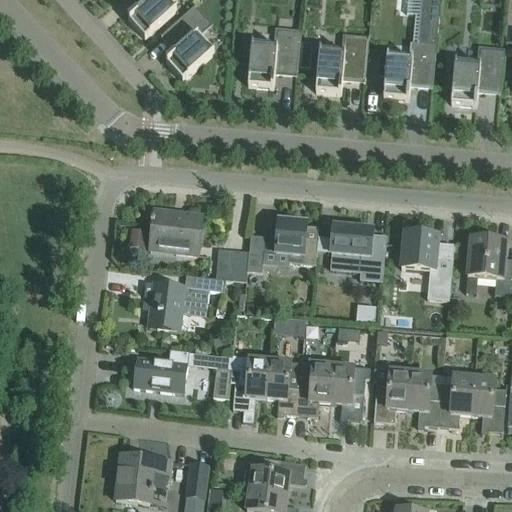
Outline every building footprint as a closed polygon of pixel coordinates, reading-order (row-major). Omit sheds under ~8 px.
[(176,14),(164,0),(128,0),(139,12),(127,23),(145,42),(176,14)] [(440,0),(408,0),(407,16),(415,17),(413,47),(411,61),(387,59),(383,102),(409,104),(410,89),(431,91),(431,93),(432,93),(437,47),(440,0)] [(214,56),(198,38),(209,28),(194,11),(162,38),(177,55),(165,65),(182,84),(214,56)] [(297,78),(301,37),(277,35),(276,49),(252,47),(248,90),(273,92),(275,76),(297,78)] [(365,84),(369,43),(345,41),(344,55),(319,53),(316,95),(341,98),(343,82),(365,84)] [(500,97),(504,55),(480,53),(479,68),(455,65),(451,108),(477,110),(478,95),(500,97)] [(197,259),(202,220),(185,217),(185,220),(172,219),(173,216),(154,214),(153,223),(151,223),(151,227),(153,227),(150,254),(151,254),(152,247),(197,253),(196,259),(197,259)] [(319,230),(306,229),(306,228),(279,225),(277,242),(251,239),(249,256),(248,256),(247,275),(262,277),(263,268),(289,271),(289,267),(316,269),(318,243),(319,230)] [(382,287),(386,243),(385,243),(373,242),(373,234),(334,230),(329,274),(361,277),(360,285),(382,287)] [(130,236),(128,250),(145,252),(147,239),(130,236)] [(449,305),(452,263),(436,261),(438,239),(405,236),(401,272),(430,275),(427,303),(449,305)] [(511,269),(505,269),(507,246),(471,243),(467,281),(496,283),(495,299),(511,300),(511,269)] [(247,275),(248,256),(234,255),(231,285),(246,286),(247,275)] [(186,279),(185,291),(146,287),(144,305),(151,306),(148,331),(180,335),(183,310),(208,313),(210,293),(224,295),(225,284),(186,279)] [(358,309),(356,325),(374,326),(376,311),(358,309)] [(377,346),(387,346),(387,336),(377,336),(377,346)] [(213,344),(217,358),(230,354),(225,340),(213,344)] [(184,398),(188,368),(137,362),(133,392),(184,398)] [(266,402),(269,364),(249,362),(249,372),(236,371),(233,414),(254,415),(255,401),(266,402)] [(297,419),(302,367),(269,364),(266,402),(278,403),(277,420),(278,420),(278,417),(297,419)] [(331,408),(334,370),(302,367),(297,419),(318,421),(319,407),(331,408)] [(370,373),(354,371),(334,370),(331,408),(342,409),(340,425),(341,425),(341,423),(361,424),(365,382),(370,382),(370,373)] [(229,404),(232,374),(216,372),(213,402),(229,404)] [(407,414),(410,376),(390,374),(374,373),(374,383),(377,383),(374,425),(395,427),(396,413),(407,414)] [(438,431),(442,388),(430,387),(431,378),(410,376),(407,414),(419,415),(417,432),(419,432),(419,429),(438,431)] [(471,420),(474,382),(454,380),(453,389),(442,388),(438,431),(458,433),(460,419),(471,420)] [(495,383),(474,382),(471,420),(482,421),(481,437),(482,437),(482,435),(502,436),(506,394),(494,393),(495,383)] [(168,488),(171,465),(141,462),(141,464),(122,462),(122,459),(121,459),(115,504),(149,508),(152,486),(168,488)] [(262,474),(252,473),(249,493),(287,498),(289,488),(302,490),(305,469),(263,463),(262,474)] [(204,503),(209,471),(192,468),(188,500),(204,503)] [(297,511),(285,510),(287,498),(249,493),(246,511),(297,511)]
